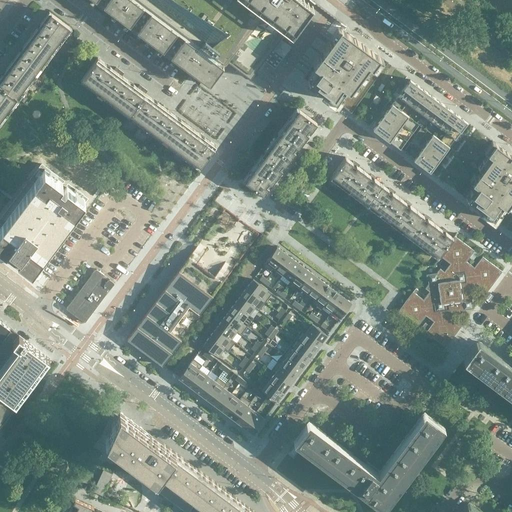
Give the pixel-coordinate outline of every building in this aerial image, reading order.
[(95,0),(96,1),(96,0),(104,5),(103,6),(105,7),(105,6),(108,9),(109,10),(112,12),(113,13),(113,12),(116,15),(117,16),(118,16),(121,18),(120,19),(122,20),(122,19),(125,21),(124,21),(125,22),(126,22),(129,24),(129,25),(130,26),(130,25),(137,31),(138,32),(139,31),(142,34),(141,34),(143,35),(146,37),(145,37),(146,38),(147,38),(150,40),(151,41),(154,43),(154,44),(155,45),(156,44),(158,46),(158,47),(159,48),(159,47),(163,49),(162,50),(163,51),(164,50),(171,56),(172,57),(175,59),(176,60),(176,59),(184,65),(183,66),(184,67),(185,66),(192,71),(191,72),(193,73),(193,72),(196,74),(196,75),(197,76),(197,75),(201,78),(200,78),(201,79),(202,79),(204,81),(205,82),(206,81),(209,84),(208,84),(210,85),(210,84),(213,81),(214,80),(216,76),(217,75),(219,72),(220,71),(223,68),(224,66),(227,61),(240,70),(250,78),(256,71),(286,30),(291,34),(292,35),(293,34),(295,31),(296,30),(295,30),(297,27),(298,28),(299,26),(298,26),(300,23),(301,24),(302,23),(301,22),(303,20),(304,20),(304,19),(304,18),(306,16),(307,15),(302,11),(308,4),(309,4),(308,3),(307,3),(304,1),(304,0),(303,0),(302,0),(303,0),(302,0),(95,0)] [(52,51),(70,27),(49,12),(31,36),(52,51)] [(368,90),(371,87),(376,80),(388,63),(345,31),(341,28),(340,29),(334,37),(303,78),(336,102),(342,106),(347,110),(351,113),(362,99),(368,90)] [(34,75),(52,51),(31,36),(14,60),(34,75)] [(281,38),(272,50),(283,58),(292,46),(281,38)] [(105,99),(122,76),(124,73),(116,67),(114,70),(98,58),(81,81),(105,99)] [(0,86),(16,98),(17,98),(34,75),(14,60),(0,77),(0,86)] [(130,115),(145,94),(147,91),(139,85),(137,88),(122,76),(105,99),(128,117),(130,115)] [(393,104),(401,110),(407,102),(410,98),(410,97),(418,86),(410,80),(393,104)] [(0,122),(1,124),(19,100),(17,98),(16,98),(0,86),(0,122)] [(407,102),(415,108),(427,93),(419,87),(418,86),(410,97),(410,98),(407,102)] [(432,102),(435,99),(427,93),(415,108),(423,114),(426,110),(432,102)] [(154,132),(169,111),(145,94),(130,115),(154,132)] [(423,114),(431,120),(443,105),(438,101),(435,99),(432,102),(426,110),(423,114)] [(399,123),(406,114),(401,110),(393,104),(392,104),(388,109),(385,112),(399,123)] [(431,120),(439,126),(451,111),(449,109),(443,105),(431,120)] [(312,130),(317,123),(297,108),(283,126),(303,141),(308,135),(309,136),(313,131),(312,130)] [(177,150),(192,129),(169,111),(154,132),(177,150)] [(451,111),(439,126),(447,132),(450,128),(451,128),(459,117),(451,111)] [(379,121),(393,131),(399,123),(385,112),(383,115),(379,121)] [(447,132),(441,140),(449,146),(461,130),(467,123),(459,117),(451,128),(450,128),(447,132)] [(386,140),(393,131),(379,121),(373,129),(377,132),(386,140)] [(296,153),(299,149),(298,148),(303,141),(283,126),(278,133),(280,135),(264,156),(262,154),(257,161),(277,177),(282,170),(283,171),(286,167),(285,166),(295,153),(296,153)] [(201,167),(216,147),(192,129),(177,150),(201,167)] [(436,136),(429,145),(443,155),(447,150),(450,147),(449,146),(441,140),(436,136)] [(475,186),(466,199),(476,207),(511,233),(511,155),(496,144),(478,167),(482,171),(472,184),(475,186)] [(429,145),(423,153),(437,164),(441,158),(443,155),(429,145)] [(437,164),(423,153),(417,162),(427,170),(430,172),(437,164)] [(381,184),(374,179),(375,177),(370,174),(369,175),(356,165),(357,164),(353,161),(352,162),(345,157),(332,175),(343,183),(341,186),(355,196),(357,194),(368,202),(381,184)] [(272,184),(277,177),(257,161),(243,180),(263,195),(268,188),(269,189),(273,184),(272,184)] [(40,253),(73,210),(60,200),(63,196),(49,185),(46,190),(37,183),(5,226),(17,235),(13,241),(6,236),(6,237),(3,243),(5,245),(4,248),(11,252),(10,253),(11,253),(13,250),(21,255),(29,244),(40,253)] [(417,211),(410,205),(411,204),(406,201),(405,202),(392,192),(393,191),(389,188),(388,189),(381,184),(368,202),(379,210),(377,212),(389,222),(391,223),(393,221),(403,228),(417,211)] [(453,238),(445,232),(446,231),(442,228),(441,229),(428,219),(428,218),(424,214),(423,215),(417,211),(403,228),(414,237),(412,239),(423,247),(427,250),(429,247),(440,255),(453,238)] [(239,241),(248,242),(253,232),(253,230),(247,227),(243,226),(244,220),(234,215),(232,215),(231,221),(235,223),(235,226),(220,225),(229,229),(228,235),(232,237),(237,237),(237,239),(229,239),(228,240),(239,241)] [(484,296),(502,272),(482,257),(474,267),(466,261),(474,251),(454,236),(453,238),(440,255),(450,264),(444,272),(440,269),(436,273),(427,274),(428,284),(425,288),(429,292),(423,300),(413,292),(398,311),(418,326),(426,315),(430,318),(440,305),(453,315),(456,311),(460,314),(464,310),(464,309),(466,309),(467,307),(468,308),(469,308),(470,307),(471,307),(471,306),(471,305),(471,304),(470,304),(471,302),(471,299),(475,295),(470,291),(476,283),(484,289),(481,293),(484,296)] [(265,262),(274,269),(285,254),(277,247),(265,262)] [(122,340),(159,367),(178,342),(165,332),(184,308),(196,317),(228,275),(215,266),(205,274),(199,270),(204,258),(192,248),(122,340)] [(274,269),(282,275),(293,260),(285,254),(274,269)] [(282,275),(290,281),(301,266),(293,260),(282,275)] [(290,281),(298,287),(310,272),(301,266),(290,281)] [(79,325),(104,291),(107,287),(107,286),(107,285),(90,273),(90,272),(89,272),(89,273),(88,273),(60,311),(59,311),(59,312),(60,312),(60,313),(77,325),(78,325),(79,325)] [(298,287),(306,293),(318,278),(310,272),(298,287)] [(306,293),(315,299),(326,284),(318,278),(306,293)] [(246,288),(261,299),(267,291),(252,280),(246,288)] [(315,299),(323,305),(334,290),(326,284),(315,299)] [(240,296),(255,308),(261,299),(246,288),(240,296)] [(323,305),(331,312),(342,297),(334,290),(323,305)] [(234,304),(249,316),(255,308),(240,296),(234,304)] [(331,312),(339,318),(351,303),(342,297),(331,312)] [(228,313),(243,324),(249,316),(234,304),(228,313)] [(446,347),(463,323),(461,321),(458,325),(450,319),(453,315),(440,305),(430,318),(434,321),(426,332),(446,347)] [(222,321),(237,332),(243,324),(228,313),(222,321)] [(215,329),(230,340),(237,332),(222,321),(215,329)] [(9,330),(10,329),(2,322),(0,324),(0,342),(9,330)] [(305,332),(320,344),(327,335),(312,324),(305,332)] [(209,337),(224,348),(230,340),(215,329),(209,337)] [(299,341),(314,352),(320,344),(305,332),(299,341)] [(19,335),(13,343),(18,347),(0,370),(0,424),(12,408),(5,402),(8,397),(16,403),(49,358),(19,335)] [(203,346),(218,357),(224,348),(209,337),(203,346)] [(293,349),(308,360),(314,352),(299,341),(293,349)] [(511,365),(480,342),(465,362),(499,388),(511,397),(511,365)] [(287,357),(302,368),(308,360),(293,349),(287,357)] [(281,365),(296,376),(302,368),(287,357),(281,365)] [(187,384),(199,369),(190,363),(179,378),(187,384)] [(275,373),(290,385),(296,376),(281,365),(275,373)] [(187,384),(195,390),(207,375),(199,369),(187,384)] [(268,381),(284,393),(290,385),(275,373),(268,381)] [(204,397),(215,381),(207,375),(195,390),(204,397)] [(204,397),(212,403),(223,388),(215,381),(204,397)] [(262,390),(277,401),(284,393),(268,381),(262,390)] [(212,403),(220,409),(231,394),(223,388),(212,403)] [(231,394),(220,409),(228,415),(239,400),(231,394)] [(228,415),(236,421),(248,406),(239,400),(228,415)] [(248,406),(236,421),(244,427),(256,412),(248,406)] [(254,511),(130,418),(120,411),(107,440),(114,445),(123,452),(120,460),(189,511),(254,511)] [(256,412),(244,427),(253,434),(264,418),(256,412)] [(423,455),(443,429),(423,414),(403,440),(423,455)] [(378,474),(365,464),(311,423),(296,443),(381,507),(383,509),(423,455),(403,440),(378,474)] [(104,469),(94,491),(103,494),(112,473),(104,469)] [(91,511),(94,508),(75,499),(69,511),(91,511)] [(483,511),(471,503),(464,511),(483,511)]
